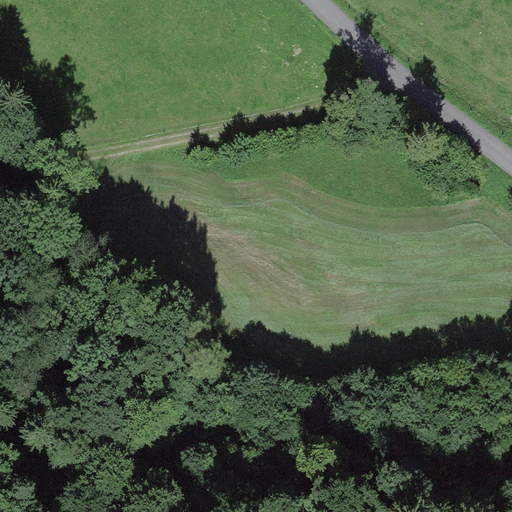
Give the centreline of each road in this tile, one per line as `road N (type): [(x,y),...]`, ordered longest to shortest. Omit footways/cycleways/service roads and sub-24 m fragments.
road 1 (track): [(0,172),(133,152),(412,87)]
road 2 (unclassified): [(320,0),(412,87),(511,163)]
road 3 (track): [(511,451),(376,511)]
